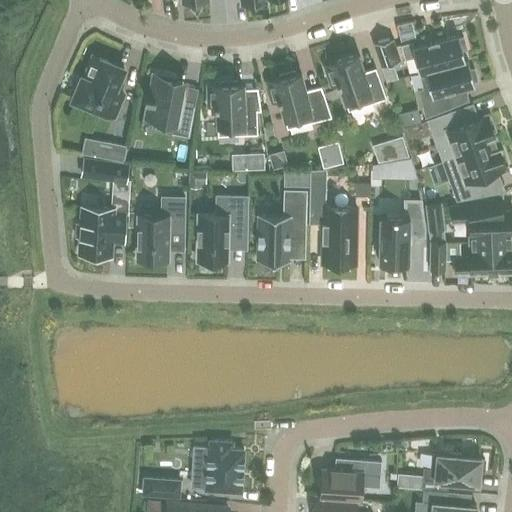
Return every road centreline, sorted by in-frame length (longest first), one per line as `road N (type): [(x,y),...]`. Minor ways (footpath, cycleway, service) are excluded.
road 1 (residential): [(511,302),(54,284),(34,117),(81,0)]
road 2 (residential): [(386,0),(224,39),(171,36),(83,0)]
road 3 (residential): [(511,417),(290,432),(278,511)]
